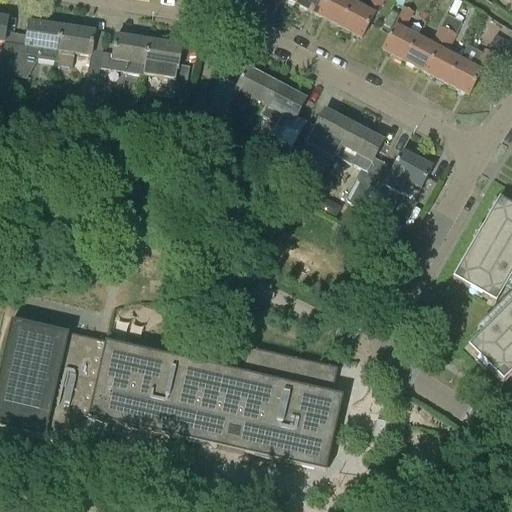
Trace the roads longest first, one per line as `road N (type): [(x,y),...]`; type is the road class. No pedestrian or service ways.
road 1 (residential): [(483,161),(224,21)]
road 2 (residential): [(377,352),(241,280),(133,241)]
road 3 (residential): [(377,352),(483,161)]
road 4 (residential): [(511,463),(377,352)]
road 5 (residential): [(224,21),(85,0)]
